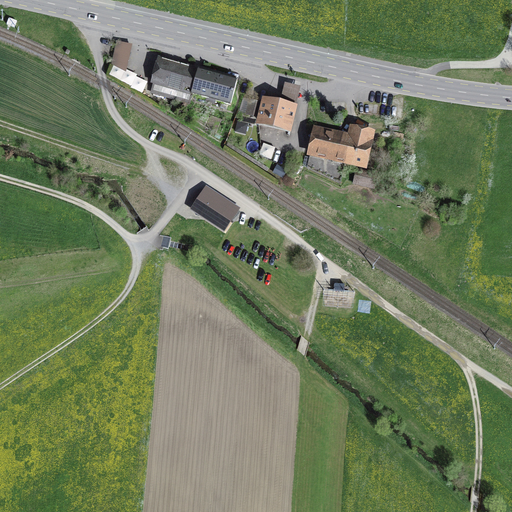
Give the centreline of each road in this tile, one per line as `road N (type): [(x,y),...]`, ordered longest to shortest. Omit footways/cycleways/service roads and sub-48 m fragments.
road 1 (primary): [(36,0),(356,72),(511,97)]
road 2 (track): [(200,173),(450,347)]
road 3 (track): [(0,176),(92,209),(135,245),(200,173)]
road 4 (track): [(90,10),(107,105),(118,122),(200,173)]
road 5 (track): [(0,386),(122,297),(137,263),(135,245)]
road 6 (track): [(472,511),(476,421),(450,347)]
road 7 (unknown): [(266,139),(296,143),(310,93),(342,89),(356,72)]
road 8 (track): [(511,35),(507,58),(444,65),(415,84)]
